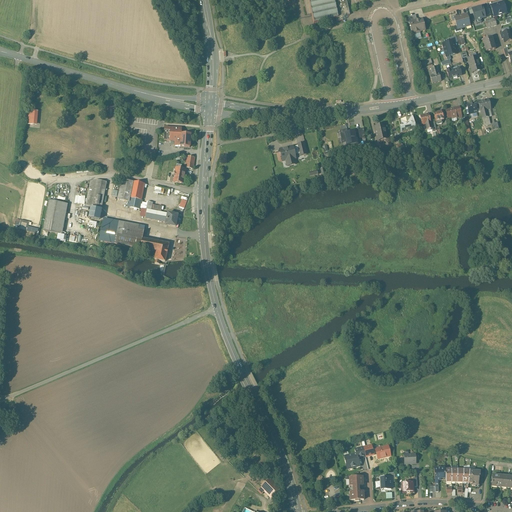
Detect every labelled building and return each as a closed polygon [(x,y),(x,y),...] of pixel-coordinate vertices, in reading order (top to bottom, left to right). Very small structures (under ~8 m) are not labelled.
[(303,0),(307,15),(312,14),(314,24),(336,18),(337,22),(343,20),(343,18),(344,18),(346,14),(348,15),(350,15),(346,0),(303,0)] [(502,2),(491,5),(494,16),(505,13),(502,2)] [(482,7),(472,10),(475,21),(485,18),(482,7)] [(455,17),(453,17),(454,21),(456,28),(460,27),(461,28),(466,27),(465,25),(469,24),(467,15),(463,16),(462,15),(457,16),(456,14),(455,15),(455,17)] [(432,27),(436,26),(433,17),(429,18),(429,20),(426,21),(428,28),(432,27)] [(417,21),(409,23),(410,27),(412,26),(415,35),(420,33),(420,32),(425,30),(422,20),(417,21)] [(436,26),(432,27),(435,36),(437,35),(437,36),(438,35),(439,37),(446,35),(445,33),(446,33),(448,32),(445,23),(436,26)] [(509,31),(500,34),(501,39),(503,39),(504,43),(511,40),(509,31)] [(457,36),(459,46),(465,44),(463,35),(457,36)] [(485,37),(482,38),(486,52),(495,49),(492,37),(486,39),(485,37)] [(454,41),(442,44),(445,58),(457,55),(454,41)] [(470,58),(468,59),(472,72),(480,70),(476,56),(470,58)] [(432,75),(438,73),(436,66),(430,68),(432,75)] [(449,69),(446,70),(448,79),(461,76),(459,68),(450,71),(449,69)] [(432,75),(429,76),(431,84),(441,81),(438,73),(432,75)] [(488,101),(478,103),(480,112),(487,110),(490,110),(488,101)] [(478,103),(466,106),(469,115),(480,112),(478,103)] [(458,108),(445,111),(447,119),(460,116),(458,108)] [(36,125),(37,111),(27,110),(26,125),(36,125)] [(441,112),(433,114),(435,123),(443,121),(441,112)] [(428,115),(420,116),(422,125),(430,123),(428,115)] [(412,118),(398,121),(401,133),(415,129),(412,118)] [(466,122),(459,123),(461,131),(468,129),(466,122)] [(492,130),(498,129),(497,122),(490,124),(492,130)] [(390,136),(386,137),(383,125),(374,127),(377,141),(383,140),(384,145),(390,143),(390,144),(392,143),(390,136)] [(346,134),(346,130),(340,131),(342,143),(346,142),(346,146),(350,146),(359,145),(357,138),(356,139),(355,131),(350,132),(351,133),(346,134)] [(181,135),(170,135),(170,141),(175,141),(175,147),(190,147),(190,134),(181,135)] [(297,145),(292,146),(294,154),(299,153),(299,151),(301,151),(302,155),(306,154),(303,143),(297,144),(297,145)] [(292,146),(279,150),(282,161),(288,159),(289,166),(295,164),(293,158),(295,158),(294,154),(292,146)] [(192,157),(185,156),(184,167),(191,168),(192,157)] [(165,165),(155,163),(150,178),(159,179),(159,177),(163,178),(165,165)] [(175,167),(165,165),(163,178),(162,179),(172,181),(175,167)] [(184,168),(175,167),(172,181),(181,182),(184,168)] [(133,182),(121,179),(117,199),(129,202),(130,198),(133,182)] [(106,182),(96,180),(90,181),(85,207),(91,208),(90,212),(100,214),(106,182)] [(144,184),(133,182),(130,198),(141,200),(144,184)] [(64,204),(49,201),(43,231),(58,233),(64,204)] [(167,214),(148,210),(146,218),(165,222),(167,214)] [(167,213),(167,214),(165,222),(165,224),(175,226),(177,215),(167,213)] [(20,220),(18,230),(37,233),(38,229),(28,227),(29,222),(20,220)] [(100,241),(113,244),(117,226),(104,223),(100,241)] [(144,231),(117,226),(113,244),(140,249),(142,239),(144,231)] [(158,242),(142,239),(140,249),(152,251),(151,255),(156,256),(158,242)] [(168,244),(158,242),(156,256),(155,260),(159,261),(165,262),(168,244)] [(363,447),(365,456),(365,457),(373,455),(371,445),(363,447)] [(380,449),(375,451),(377,458),(385,457),(390,456),(388,446),(380,448),(380,449)] [(355,449),(356,454),(357,454),(358,458),(365,456),(363,447),(355,449)] [(356,454),(344,457),(347,469),(360,466),(358,458),(357,454),(356,454)] [(415,454),(404,455),(404,464),(415,464),(415,454)] [(445,468),(434,468),(435,483),(438,483),(438,481),(440,480),(440,481),(441,480),(445,480),(445,470),(445,468)] [(480,471),(470,470),(468,483),(472,483),(472,486),(475,486),(476,485),(478,485),(479,477),(480,477),(480,471)] [(502,476),(492,475),(491,486),(492,487),(492,485),(497,486),(496,487),(501,487),(502,476)] [(511,477),(502,476),(501,487),(510,488),(511,477)] [(354,478),(349,478),(349,486),(350,486),(350,492),(350,500),(355,500),(355,501),(359,501),(359,500),(364,500),(363,492),(359,492),(358,486),(363,485),(362,477),(357,477),(354,477),(354,478)] [(389,478),(380,478),(381,489),(385,489),(386,490),(391,489),(390,482),(390,478),(389,478)] [(281,491),(270,480),(261,488),(272,499),(281,491)] [(413,482),(402,483),(402,493),(413,492),(413,487),(413,482)]
